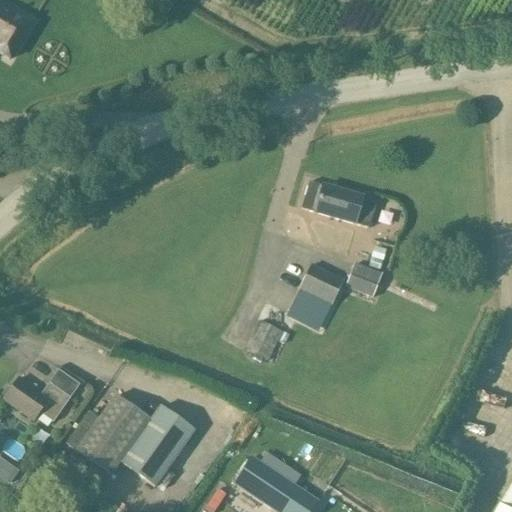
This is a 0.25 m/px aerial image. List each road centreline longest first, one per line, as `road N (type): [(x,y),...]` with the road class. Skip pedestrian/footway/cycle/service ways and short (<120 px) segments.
road 1 (unclassified): [(0,221),(140,134),(258,102),(511,73)]
road 2 (unknown): [(496,74),(511,257)]
